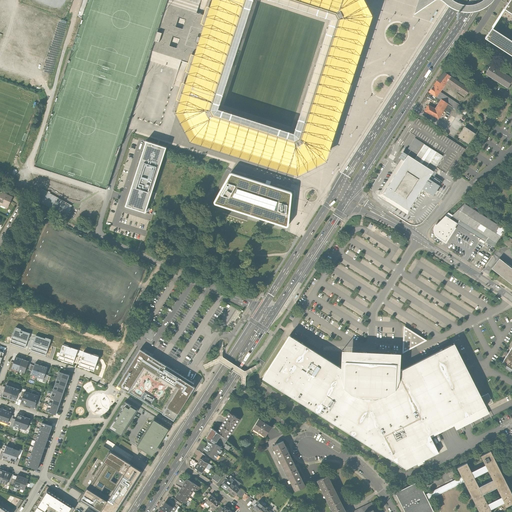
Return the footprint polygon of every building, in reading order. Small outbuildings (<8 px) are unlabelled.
[(82,0),(77,17),(81,18),(34,167),(106,190),(109,182),(130,116),(148,61),(151,51),(154,41),(157,32),(166,3),(167,0),(82,0)] [(189,72),(185,84),(182,82),(176,100),(180,101),(176,113),(177,113),(184,126),(191,141),(298,175),(311,168),(326,160),(372,16),(365,1),(364,0),(211,0),(209,7),(206,6),(203,15),(188,63),(185,71),(189,72)] [(511,0),(509,0),(504,9),(511,14),(511,41),(491,28),(484,38),(511,56),(511,0)] [(187,10),(166,3),(157,32),(154,41),(151,51),(155,52),(181,60),(185,62),(188,63),(203,15),(200,14),(196,13),(187,10)] [(485,74),(507,88),(510,84),(511,81),(511,78),(491,65),(485,74)] [(433,86),(429,92),(436,97),(439,92),(447,82),(466,96),(470,90),(444,72),(433,86)] [(157,104),(156,107),(156,105),(155,107),(158,108),(155,109),(155,115),(152,109),(149,110),(153,116),(157,116),(161,115),(159,114),(158,112),(159,107),(161,107),(165,106),(165,104),(163,101),(165,100),(165,96),(167,100),(168,100),(166,96),(163,95),(162,95),(160,95),(161,90),(159,90),(158,90),(157,102),(156,102),(157,104)] [(459,105),(439,92),(436,97),(441,99),(448,104),(453,108),(456,110),(459,105)] [(448,104),(441,99),(435,109),(428,105),(424,111),(438,120),(444,110),(448,104)] [(450,114),(453,108),(448,104),(444,110),(450,114)] [(401,148),(410,133),(444,154),(443,156),(436,167),(449,175),(465,149),(416,118),(398,146),(401,148)] [(465,127),(458,137),(468,144),(475,134),(465,127)] [(415,138),(405,154),(433,171),(436,167),(443,156),(415,138)] [(146,141),(125,206),(145,213),(166,148),(146,141)] [(182,154),(184,148),(172,145),(171,151),(182,154)] [(378,196),(407,215),(411,209),(410,208),(410,207),(412,208),(414,204),(413,203),(414,202),(415,203),(417,199),(416,199),(417,197),(418,198),(420,194),(419,193),(420,192),(421,193),(423,189),(422,189),(431,175),(433,171),(405,154),(403,152),(399,158),(401,160),(378,196)] [(231,173),(230,173),(214,201),(214,202),(214,203),(215,204),(286,227),(287,227),(288,226),(292,193),(291,192),(270,185),(271,182),(267,180),(266,181),(265,184),(232,173),(231,173)] [(442,182),(431,175),(422,189),(423,189),(433,196),(442,182)] [(72,206),(41,189),(35,199),(66,216),(72,206)] [(13,197),(2,192),(0,197),(0,203),(8,208),(13,197)] [(464,204),(437,231),(438,237),(446,242),(457,224),(485,242),(474,260),(483,265),(505,229),(464,204)] [(492,269),(511,284),(511,268),(499,259),(492,269)] [(414,265),(417,267),(420,261),(418,260),(415,265),(412,263),(409,270),(411,271),(414,265)] [(422,272),(424,273),(423,275),(425,276),(426,274),(429,276),(430,273),(422,268),(419,272),(421,273),(422,272)] [(436,284),(439,279),(433,274),(429,280),(436,284)] [(457,297),(463,300),(466,295),(459,292),(457,297)] [(492,306),(487,302),(489,300),(487,299),(484,303),(490,308),(492,306)] [(450,320),(455,324),(458,318),(453,315),(450,320)] [(31,350),(46,355),(51,340),(51,338),(46,337),(45,338),(21,329),(21,328),(16,326),(16,328),(15,328),(10,343),(25,348),(28,338),(34,340),(31,350)] [(426,340),(405,326),(404,351),(426,340)] [(148,327),(143,336),(151,341),(156,332),(148,327)] [(343,369),(290,337),(263,379),(407,470),(439,454),(432,438),(454,428),(456,430),(490,414),(487,406),(493,403),(488,394),(482,397),(455,345),(401,371),(402,354),(372,352),(343,351),(343,369)] [(69,345),(64,343),(64,344),(63,344),(58,359),(73,364),(76,354),(82,356),(79,366),(94,371),(99,356),(98,356),(98,355),(94,353),(93,354),(68,346),(69,345)] [(156,348),(162,352),(165,347),(159,343),(156,348)] [(511,346),(500,366),(511,372),(511,346)] [(139,349),(117,385),(128,392),(161,414),(174,421),(194,387),(192,385),(193,383),(146,354),(139,349)] [(16,357),(12,368),(18,370),(22,359),(16,357)] [(22,359),(18,370),(25,372),(29,361),(22,359)] [(35,363),(31,374),(38,376),(41,365),(35,363)] [(41,365),(38,376),(37,377),(44,379),(47,367),(41,365)] [(70,375),(59,371),(57,378),(67,382),(70,375)] [(67,382),(57,378),(52,391),(63,395),(67,382)] [(12,387),(6,385),(2,396),(9,398),(12,387)] [(19,389),(12,387),(9,398),(15,400),(19,389)] [(31,393),(25,391),(21,402),(28,405),(31,393)] [(63,395),(52,391),(50,398),(61,401),(63,395)] [(38,395),(31,393),(28,405),(34,407),(38,395)] [(58,408),(61,401),(50,398),(48,404),(58,408)] [(109,428),(121,436),(138,409),(126,401),(109,428)] [(58,408),(48,404),(46,411),(56,414),(58,408)] [(11,412),(5,410),(1,421),(8,424),(11,412)] [(221,426),(231,432),(239,419),(229,413),(225,420),(223,422),(221,426)] [(24,416),(18,414),(14,425),(20,428),(24,416)] [(31,419),(24,416),(20,428),(27,430),(31,419)] [(169,429),(154,419),(137,446),(152,455),(169,429)] [(259,419),(253,429),(265,437),(271,427),(259,419)] [(52,426),(42,422),(40,429),(50,432),(52,426)] [(226,440),(231,432),(221,426),(217,432),(222,436),(226,440)] [(40,429),(37,435),(48,438),(50,432),(40,429)] [(217,432),(212,429),(206,437),(210,440),(215,443),(219,446),(223,449),(227,451),(230,447),(232,448),(233,446),(226,440),(222,436),(217,432)] [(48,438),(37,435),(35,441),(46,445),(48,438)] [(104,445),(113,450),(116,444),(107,439),(104,445)] [(210,440),(204,450),(215,460),(223,449),(219,446),(215,443),(210,440)] [(33,447),(44,451),(46,445),(35,441),(33,447)] [(283,442),(273,446),(296,491),(305,487),(302,481),(295,467),(287,450),(283,442)] [(13,449),(6,447),(2,458),(9,460),(13,449)] [(42,457),(44,451),(33,447),(31,453),(42,457)] [(19,452),(13,449),(9,460),(16,462),(19,452)] [(80,499),(99,511),(116,511),(142,470),(111,450),(103,462),(105,462),(88,489),(87,488),(80,499)] [(31,453),(29,460),(39,463),(42,457),(31,453)] [(511,498),(490,453),(480,458),(484,466),(487,472),(491,480),(496,490),(501,500),(503,505),(505,510),(511,506),(511,498)] [(198,463),(205,468),(209,470),(212,466),(209,464),(203,460),(200,458),(198,463)] [(39,463),(29,460),(27,466),(37,469),(39,463)] [(201,473),(205,468),(198,463),(195,467),(198,469),(197,470),(201,473)] [(465,465),(455,470),(459,478),(463,486),(475,511),(488,511),(486,507),(481,497),(477,488),(473,480),(469,474),(465,465)] [(484,466),(469,474),(473,480),(487,472),(484,466)] [(310,484),(317,481),(327,476),(329,475),(326,470),(307,479),(310,484)] [(11,473),(4,471),(0,482),(7,485),(11,473)] [(23,477),(17,475),(14,486),(19,488),(23,477)] [(216,475),(213,479),(217,483),(221,478),(216,475)] [(221,486),(226,490),(235,479),(230,475),(221,486)] [(327,476),(317,481),(332,511),(344,511),(338,497),(330,481),(327,476)] [(28,479),(23,477),(19,488),(25,490),(28,479)] [(459,478),(423,494),(427,502),(463,486),(459,478)] [(187,479),(183,485),(193,491),(195,488),(197,490),(199,487),(197,485),(187,479)] [(226,490),(230,493),(239,482),(235,479),(226,490)] [(491,480),(477,488),(481,497),(496,490),(491,480)] [(241,484),(239,482),(230,493),(234,496),(236,494),(240,489),(238,487),(241,484)] [(398,493),(406,511),(431,511),(427,502),(423,494),(418,483),(398,493)] [(189,497),(193,491),(183,485),(180,491),(189,497)] [(240,488),(240,489),(236,494),(248,503),(251,499),(247,495),(248,494),(240,488)] [(187,500),(189,497),(180,491),(176,497),(188,505),(190,502),(187,500)] [(56,511),(71,511),(74,508),(70,506),(48,492),(46,495),(45,494),(33,511),(49,511),(52,508),(57,511),(56,511)] [(211,507),(211,506),(216,500),(211,496),(208,500),(206,503),(211,507)] [(168,503),(173,506),(175,504),(177,501),(172,497),(170,499),(168,503)] [(221,503),(216,500),(211,506),(216,510),(221,503)] [(501,500),(486,507),(488,511),(503,505),(501,500)] [(165,502),(161,509),(164,511),(169,511),(173,507),(165,502)] [(253,509),(256,511),(262,505),(258,502),(253,509)] [(354,511),(368,511),(373,510),(375,509),(372,503),(355,511),(354,511)]
